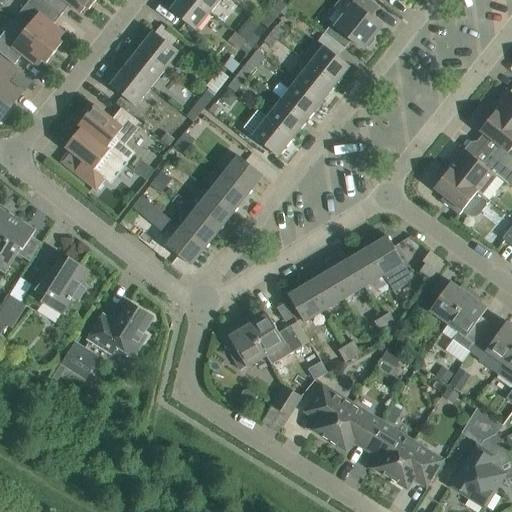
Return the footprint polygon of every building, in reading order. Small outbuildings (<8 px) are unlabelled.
[(27,3),(13,21),(25,30),(55,53),(63,43),(59,40),(65,33),(54,24),(62,15),(61,14),(42,0),(32,0),(29,5),(27,3)] [(42,0),(61,14),(69,5),(80,14),(86,7),(89,10),(96,0),(42,0)] [(210,13),(194,0),(178,0),(170,10),(196,31),(210,13)] [(194,0),(210,13),(220,0),(194,0)] [(284,0),(279,0),(275,6),(282,11),(288,3),(284,0)] [(374,4),(368,0),(341,0),(336,7),(345,14),(338,23),(335,21),(325,34),(344,49),(351,40),(363,50),(382,26),(366,14),(374,4)] [(282,11),(281,12),(287,18),(295,9),(288,3),(282,11)] [(281,12),(282,11),(275,6),(269,14),(275,19),(281,12)] [(8,27),(0,37),(0,53),(15,65),(22,55),(38,68),(43,61),(46,64),(55,53),(25,30),(13,21),(8,27)] [(271,34),(278,39),(284,31),(277,26),(271,34)] [(139,50),(165,70),(179,52),(154,31),(139,50)] [(253,33),(247,41),(253,46),(260,38),(253,33)] [(271,47),(278,39),(271,34),(265,42),(271,47)] [(247,41),(240,49),(247,54),(253,46),(247,41)] [(350,67),(324,46),(309,65),(335,85),(350,67)] [(125,68),(150,88),(165,70),(139,50),(125,68)] [(8,83),(17,71),(0,57),(0,117),(2,115),(4,116),(22,94),(8,83)] [(243,70),(249,75),(255,67),(249,62),(243,70)] [(295,82),(321,103),(335,85),(309,65),(295,82)] [(125,68),(110,86),(136,107),(150,88),(125,68)] [(229,88),(235,93),(249,75),(243,70),(229,88)] [(281,100),(307,121),(321,103),(295,82),(281,100)] [(511,93),(507,89),(491,109),(495,112),(511,125),(511,93)] [(201,99),(207,104),(214,96),(207,91),(201,99)] [(207,104),(201,99),(194,107),(201,112),(207,104)] [(267,118),(293,138),(307,121),(281,100),(267,118)] [(216,117),(222,109),(216,104),(209,112),(216,117)] [(81,128),(128,162),(135,152),(125,145),(142,124),(121,108),(113,119),(95,105),(78,126),(81,128)] [(511,148),(511,125),(495,112),(480,131),(498,145),(490,155),(511,172),(511,155),(509,153),(511,148)] [(267,118),(252,136),(278,157),(293,138),(267,118)] [(96,190),(105,179),(111,184),(128,162),(81,128),(65,148),(83,162),(74,173),(96,190)] [(185,132),(179,139),(190,147),(195,140),(185,132)] [(175,139),(167,133),(161,140),(169,147),(175,139)] [(184,154),(190,147),(179,139),(174,146),(184,154)] [(504,182),(511,172),(490,155),(483,164),(461,147),(445,167),(481,195),(496,176),(504,182)] [(224,174),(248,194),(263,176),(238,156),(224,174)] [(481,195),(445,167),(436,178),(440,181),(434,189),(444,197),(441,201),(459,215),(462,211),(467,215),(472,217),(476,216),(479,214),(489,201),(481,195)] [(161,171),(156,178),(166,186),(172,180),(161,171)] [(210,192),(234,212),(248,194),(224,174),(210,192)] [(161,193),(166,186),(156,178),(150,185),(161,193)] [(195,210),(220,230),(234,212),(210,192),(195,210)] [(146,212),(152,205),(141,196),(136,203),(146,211),(146,212)] [(146,211),(143,215),(163,231),(169,231),(175,236),(166,246),(173,251),(191,266),(206,247),(181,228),(152,205),(146,212),(146,211)] [(20,248),(24,250),(35,230),(21,222),(23,220),(16,216),(9,212),(8,214),(0,208),(0,268),(6,272),(20,248)] [(181,228),(206,247),(220,230),(195,210),(181,228)] [(511,246),(511,227),(502,239),(511,246)] [(388,236),(367,248),(384,276),(393,291),(413,279),(404,263),(388,236)] [(348,260),(364,287),(384,276),(367,248),(348,260)] [(72,298),(78,302),(87,289),(81,284),(89,271),(69,259),(66,264),(60,260),(32,295),(62,315),(72,298)] [(328,272),(344,299),(364,287),(348,260),(328,272)] [(431,279),(436,271),(426,264),(420,271),(431,279)] [(309,283),(325,311),(344,299),(328,272),(309,283)] [(448,324),(469,295),(451,282),(430,311),(448,324)] [(309,283),(288,296),(305,323),(325,311),(309,283)] [(25,305),(10,295),(0,310),(0,333),(5,325),(7,326),(6,327),(7,328),(25,305)] [(487,308),(469,295),(448,324),(459,332),(453,341),(470,353),(477,343),(467,336),(487,308)] [(111,354),(116,346),(134,358),(147,336),(143,334),(153,318),(129,303),(117,323),(103,315),(88,340),(111,354)] [(390,313),(382,318),(389,329),(397,324),(390,313)] [(263,358),(267,356),(272,365),(303,347),(290,326),(279,333),(268,314),(252,323),(249,317),(241,321),(263,358)] [(382,318),(375,322),(381,333),(389,329),(382,318)] [(263,358),(241,321),(225,331),(229,337),(222,340),(240,370),(246,367),(247,368),(263,358)] [(495,338),(479,361),(497,374),(511,353),(511,325),(507,322),(500,330),(495,338)] [(402,334),(395,344),(402,350),(410,339),(402,334)] [(354,342),(346,346),(353,357),(360,353),(354,342)] [(75,343),(53,379),(57,382),(67,367),(85,379),(98,357),(75,343)] [(346,346),(338,351),(345,362),(353,357),(346,346)] [(511,353),(497,374),(511,384),(511,390),(506,399),(511,403),(511,353)] [(436,376),(446,383),(453,374),(443,366),(436,376)] [(460,367),(448,385),(461,393),(472,376),(460,367)] [(312,430),(329,441),(353,404),(322,385),(305,412),(306,413),(309,408),(318,414),(319,419),(312,430)] [(302,397),(285,386),(272,407),(289,417),(302,397)] [(383,423),(353,404),(329,441),(346,452),(353,440),(359,439),(369,445),(383,423)] [(394,406),(386,419),(393,424),(402,411),(394,406)] [(383,423),(369,445),(379,452),(381,457),(374,468),(390,479),(414,442),(383,423)] [(465,469),(455,486),(472,496),(470,499),(479,504),(488,502),(494,493),(491,492),(502,475),(500,473),(498,468),(499,468),(510,462),(511,461),(503,443),(498,434),(496,434),(484,441),(480,447),(476,445),(472,453),(473,457),(465,469)] [(444,461),(414,442),(390,479),(407,490),(414,478),(420,477),(429,482),(426,487),(427,488),(444,461)]
